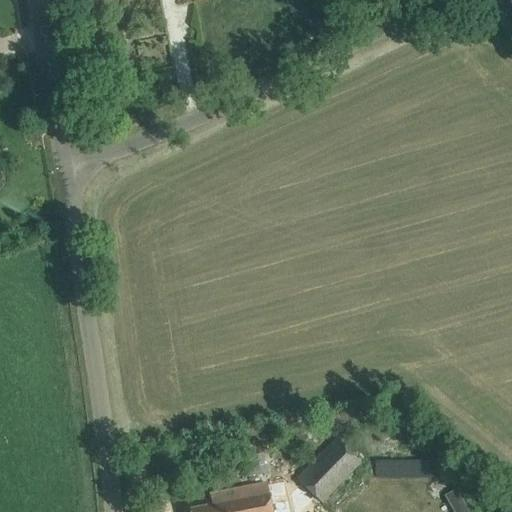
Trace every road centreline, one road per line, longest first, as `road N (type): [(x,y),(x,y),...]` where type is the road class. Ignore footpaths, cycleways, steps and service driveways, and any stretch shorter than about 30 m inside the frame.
road 1 (unclassified): [(64,175),(454,0)]
road 2 (unclassified): [(116,511),(64,175)]
road 3 (unclassified): [(64,175),(36,0)]
